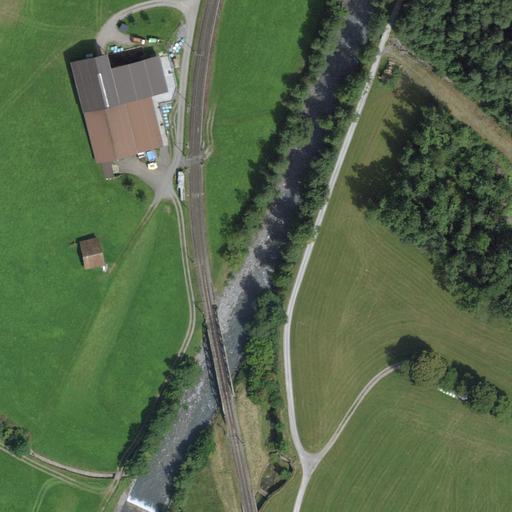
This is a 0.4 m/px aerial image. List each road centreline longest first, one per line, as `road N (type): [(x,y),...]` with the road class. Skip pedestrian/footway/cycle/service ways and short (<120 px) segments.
road 1 (track): [(400,0),(287,310),(294,428),(305,467)]
road 2 (track): [(109,494),(193,321),(180,217),(168,185)]
road 3 (track): [(305,467),(363,392),(394,368),(429,365),(511,408)]
